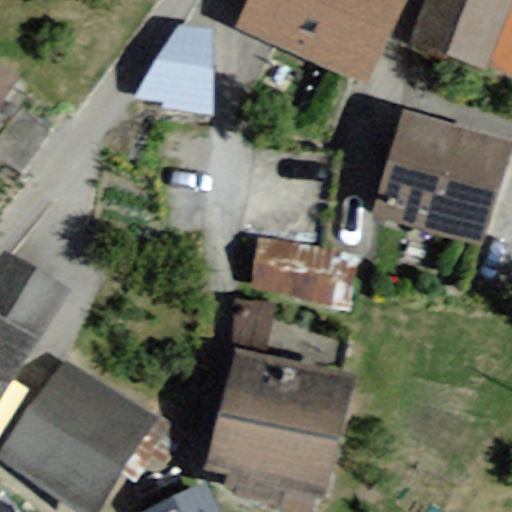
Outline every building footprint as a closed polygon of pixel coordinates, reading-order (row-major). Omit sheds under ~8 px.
[(255,0),(239,32),(358,92),(404,1),(401,0),(255,0)] [(511,0),(424,0),(404,52),(489,81),(511,12),(511,0)] [(180,31),(133,100),(214,122),(218,77),(213,34),(180,31)] [(0,66),(0,128),(27,83),(0,66)] [(511,172),(511,154),(401,121),(370,224),(485,259),(511,172)] [(361,264),(261,237),(247,289),(346,317),(361,264)] [(6,264),(0,272),(0,315),(39,340),(64,300),(6,264)] [(0,325),(0,414),(39,349),(0,325)] [(64,360),(0,453),(0,460),(75,511),(105,511),(163,427),(64,360)] [(354,393),(237,361),(203,484),(225,490),(232,502),(268,511),(299,511),(306,490),(326,496),(354,393)] [(217,511),(207,490),(157,511),(217,511)]
